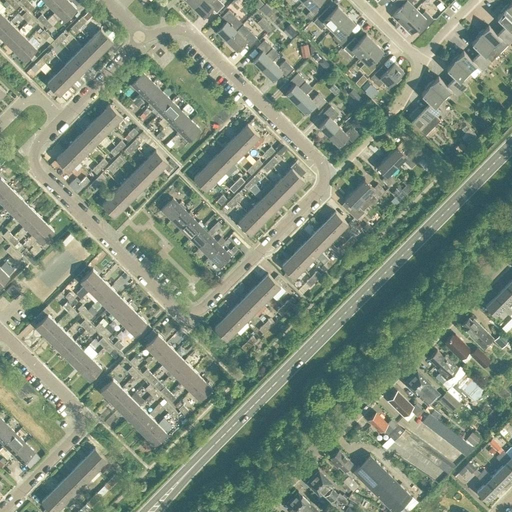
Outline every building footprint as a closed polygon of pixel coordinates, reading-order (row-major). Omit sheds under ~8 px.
[(15,0),(11,0),(9,2),(15,8),(19,4),(15,0)] [(47,0),(46,1),(55,10),(65,0),(47,0)] [(70,0),(65,0),(55,10),(65,19),(77,7),(70,0)] [(224,4),(220,0),(199,0),(193,6),(203,16),(212,7),(216,11),(224,4)] [(303,0),(312,8),(306,14),(310,18),(321,7),(317,3),(319,0),(303,0)] [(392,14),(401,23),(416,9),(410,3),(412,0),(396,0),(401,5),(392,14)] [(29,1),(25,5),(30,11),(35,6),(29,1)] [(270,7),(265,2),(260,8),(264,13),(270,7)] [(326,23),(332,28),(346,13),(337,5),(328,14),(324,10),(313,21),(321,28),(326,23)] [(505,24),(501,28),(511,39),(511,38),(511,14),(504,6),(500,11),(501,12),(497,16),(505,24)] [(216,29),(227,39),(243,23),(229,9),(221,16),(225,20),(216,29)] [(416,9),(401,23),(411,32),(420,23),(424,27),(433,18),(425,10),(421,14),(416,9)] [(22,15),(27,20),(32,16),(26,10),(22,15)] [(0,12),(0,29),(10,20),(1,11),(0,12)] [(37,17),(43,23),(47,18),(41,13),(37,17)] [(346,13),(332,28),(336,32),(332,36),(341,44),(350,35),(345,31),(355,22),(346,13)] [(32,16),(27,20),(33,26),(37,22),(32,16)] [(82,16),(76,21),(81,25),(86,20),(82,16)] [(272,26),(262,16),(257,21),(267,30),(272,26)] [(47,18),(43,23),(48,28),(52,24),(47,18)] [(0,29),(0,33),(8,40),(19,29),(10,20),(0,29)] [(81,25),(76,21),(71,27),(75,31),(81,25)] [(257,37),(243,23),(227,39),(237,49),(245,40),(250,44),(257,37)] [(297,32),(289,23),(284,28),(292,36),(297,32)] [(483,28),(479,32),(494,47),(503,39),(507,44),(511,39),(501,28),(497,33),(488,24),(484,28),(483,28)] [(101,27),(92,36),(104,49),(113,40),(101,27)] [(50,34),(44,28),(40,33),(45,38),(50,34)] [(8,40),(17,49),(28,38),(19,29),(8,40)] [(62,31),(56,37),(61,41),(66,35),(62,31)] [(480,50),(476,54),(487,65),(499,52),(494,47),(479,32),(475,36),(476,37),(471,42),(480,50)] [(356,51),(360,56),(374,41),(366,33),(357,42),(352,38),(344,47),(352,55),(356,51)] [(92,36),(83,45),(95,58),(104,49),(92,36)] [(61,41),(56,37),(51,42),(55,47),(61,41)] [(28,38),(17,49),(26,58),(37,47),(28,38)] [(252,59),(262,69),(272,59),(273,59),(279,53),(272,46),(264,38),(257,46),(261,50),(252,59)] [(374,41),(360,56),(365,61),(360,66),(367,74),(378,63),(374,59),(383,50),(374,41)] [(300,45),(303,57),(310,55),(307,44),(300,45)] [(83,45),(74,54),(86,67),(95,58),(83,45)] [(458,53),(454,58),(469,73),(477,65),(482,69),(487,65),(476,54),(472,58),(463,50),(459,54),(458,53)] [(46,51),(41,57),(45,61),(51,55),(46,51)] [(74,54),(65,63),(77,76),(86,67),(74,54)] [(45,61),(41,57),(35,62),(39,67),(45,61)] [(455,76),(451,80),(462,90),(466,86),(461,81),(469,73),(454,58),(450,62),(451,63),(446,67),(455,76)] [(272,59),(262,69),(272,79),(281,70),(285,74),(293,67),(285,59),(279,65),(273,59),(272,59)] [(398,75),(403,70),(394,61),(385,70),(381,66),(371,76),(379,84),(385,79),(390,83),(394,79),(396,81),(400,77),(398,75)] [(65,63),(56,72),(68,84),(77,76),(65,63)] [(135,88),(140,92),(141,93),(153,81),(143,71),(131,83),(130,82),(128,84),(133,89),(135,88)] [(68,84),(56,72),(47,81),(59,94),(68,84)] [(285,92),(296,102),(306,92),(312,86),(305,80),(306,79),(298,72),(290,79),(294,83),(285,92)] [(433,79),(429,83),(444,98),(452,90),(457,95),(462,90),(451,80),(447,84),(438,75),(434,80),(433,79)] [(361,86),(367,91),(373,85),(367,80),(361,86)] [(145,97),(149,101),(150,102),(162,90),(153,81),(141,93),(140,92),(138,94),(139,95),(143,99),(145,97)] [(328,88),(335,94),(340,89),(333,83),(328,88)] [(430,101),(426,105),(437,116),(441,111),(436,106),(444,98),(429,83),(425,87),(426,88),(421,93),(430,101)] [(351,96),(356,91),(352,88),(348,93),(351,96)] [(154,106),(159,111),(160,112),(172,100),(162,90),(150,102),(149,101),(147,103),(152,108),(154,106)] [(306,92),(296,102),(306,112),(314,103),(319,108),(326,100),(318,92),(312,98),(306,92)] [(124,102),(128,105),(133,100),(130,96),(124,102)] [(164,116),(168,120),(169,121),(181,109),(172,100),(160,112),(159,111),(157,113),(162,118),(164,116)] [(110,103),(101,112),(113,124),(122,115),(110,103)] [(318,125),(329,135),(339,125),(332,119),(339,112),(331,104),(323,112),(327,116),(318,125)] [(437,116),(426,105),(422,109),(418,105),(409,115),(414,120),(412,122),(425,134),(440,119),(437,116)] [(173,125),(178,130),(179,131),(191,119),(181,109),(169,121),(168,120),(166,122),(171,127),(173,125)] [(344,121),(348,125),(361,113),(357,109),(344,121)] [(101,112),(92,121),(104,133),(113,124),(101,112)] [(179,131),(178,130),(176,131),(181,136),(183,135),(188,140),(200,128),(191,119),(179,131)] [(92,121),(83,130),(95,142),(104,133),(92,121)] [(260,135),(247,122),(238,132),(251,144),(255,148),(264,139),(260,135)] [(456,131),(469,144),(474,138),(473,137),(476,134),(465,124),(462,128),(460,127),(456,131)] [(339,125),(329,135),(339,145),(348,136),(352,140),(359,133),(351,125),(345,131),(339,125)] [(137,130),(134,127),(128,132),(132,137),(138,131),(137,130)] [(83,130),(74,139),(86,151),(95,142),(83,130)] [(229,140),(242,153),(246,157),(255,148),(251,144),(238,132),(229,140)] [(137,137),(131,142),(135,146),(141,141),(137,137)] [(74,139),(65,148),(78,160),(86,151),(74,139)] [(121,139),(116,145),(120,149),(125,143),(121,139)] [(229,140),(221,149),(233,162),(242,153),(229,140)] [(456,147),(457,148),(454,151),(453,149),(447,154),(453,160),(458,155),(457,154),(458,153),(459,154),(466,147),(461,141),(456,147)] [(135,146),(131,142),(125,148),(130,152),(135,146)] [(120,149),(116,145),(110,150),(114,155),(120,149)] [(265,151),(269,155),(275,149),(270,145),(265,151)] [(397,145),(387,156),(397,166),(403,159),(411,167),(420,157),(411,148),(406,154),(397,145)] [(78,160),(65,148),(56,157),(68,169),(78,160)] [(156,149),(147,158),(159,170),(168,161),(156,149)] [(233,162),(221,149),(212,158),(224,171),(228,175),(237,166),(233,162)] [(119,155),(113,160),(117,164),(123,159),(119,155)] [(273,155),(268,161),(272,165),(278,159),(273,155)] [(397,166),(387,156),(377,165),(386,174),(381,178),(389,186),(397,178),(390,172),(397,166)] [(103,157),(98,163),(102,167),(108,161),(103,157)] [(147,158),(138,167),(150,179),(159,170),(147,158)] [(212,158),(203,167),(215,180),(224,171),(212,158)] [(258,158),(252,163),(257,168),(262,162),(258,158)] [(117,164),(113,160),(108,166),(112,170),(117,164)] [(291,167),(283,176),(295,188),(304,179),(301,175),(306,170),(296,160),(290,166),(291,167)] [(272,165),(268,161),(262,166),(266,171),(272,165)] [(102,167),(98,163),(92,168),(97,172),(102,167)] [(257,168),(252,163),(247,169),(251,173),(257,168)] [(138,167),(129,176),(141,188),(150,179),(138,167)] [(215,180),(203,167),(194,176),(206,189),(215,180)] [(101,172),(95,178),(100,182),(105,177),(101,172)] [(256,173),(250,179),(254,183),(260,177),(256,173)] [(0,175),(0,194),(9,185),(0,176),(0,175)] [(73,188),(77,192),(90,179),(86,175),(80,181),(79,180),(77,182),(78,183),(73,188)] [(129,176),(120,185),(132,197),(141,188),(129,176)] [(240,176),(235,181),(239,185),(245,180),(240,176)] [(283,176),(274,185),(286,197),(295,188),(283,176)] [(100,182),(95,178),(90,184),(94,188),(100,182)] [(354,188),(369,203),(371,204),(385,190),(377,182),(373,187),(365,178),(354,188)] [(254,183),(250,179),(244,184),(249,189),(254,183)] [(239,185),(235,181),(229,187),(233,191),(239,185)] [(0,194),(0,199),(6,206),(18,194),(9,185),(0,194)] [(120,185),(111,194),(123,206),(132,197),(120,185)] [(274,185),(265,194),(277,206),(286,197),(274,185)] [(392,192),(399,200),(406,193),(399,185),(392,192)] [(369,203),(354,188),(344,198),(353,207),(349,211),(357,218),(365,211),(363,209),(369,203)] [(238,191),(232,197),(237,201),(242,195),(238,191)] [(6,206),(15,215),(27,202),(18,194),(6,206)] [(123,206),(111,194),(102,203),(114,215),(123,206)] [(217,199),(221,204),(227,198),(222,194),(217,199)] [(265,194),(256,203),(268,215),(277,206),(265,194)] [(161,209),(171,218),(183,206),(184,207),(185,206),(180,201),(179,202),(173,197),(161,209)] [(237,201),(232,197),(227,202),(231,206),(237,201)] [(15,215),(24,224),(36,211),(27,202),(15,215)] [(256,203),(247,212),(260,224),(268,215),(256,203)] [(171,218),(180,228),(192,216),(193,217),(195,215),(190,210),(188,212),(184,207),(183,206),(171,218)] [(335,210),(326,219),(339,231),(348,222),(335,210)] [(24,224),(33,233),(45,220),(36,211),(24,224)] [(260,224),(247,212),(238,221),(250,233),(260,224)] [(180,228),(190,237),(202,225),(203,226),(204,224),(199,219),(198,221),(193,217),(192,216),(180,228)] [(326,219),(317,228),(330,240),(339,231),(326,219)] [(45,220),(33,233),(42,242),(40,243),(45,248),(53,239),(49,235),(54,229),(45,220)] [(362,226),(367,232),(372,227),(367,222),(362,226)] [(190,237),(199,247),(211,235),(212,236),(214,234),(209,229),(207,231),(203,226),(202,225),(190,237)] [(317,228),(309,237),(321,249),(330,240),(317,228)] [(3,233),(9,239),(13,235),(7,229),(3,233)] [(352,234),(347,240),(351,244),(357,238),(352,234)] [(13,235),(9,239),(14,245),(19,240),(13,235)] [(199,247),(209,256),(221,244),(222,245),(223,243),(218,238),(217,240),(212,236),(211,235),(199,247)] [(309,237),(300,246),(312,258),(321,249),(309,237)] [(351,244),(347,240),(341,245),(346,249),(351,244)] [(6,249),(11,254),(16,250),(10,244),(6,249)] [(221,244),(209,256),(218,266),(230,254),(231,255),(233,253),(228,248),(226,249),(222,245),(221,244)] [(300,246),(291,255),(303,267),(312,258),(300,246)] [(21,251),(27,257),(31,253),(25,247),(21,251)] [(16,250),(11,254),(17,260),(21,256),(16,250)] [(335,252),(329,257),(333,262),(339,256),(335,252)] [(303,267),(291,255),(282,264),(287,270),(283,274),(292,282),(296,278),(294,276),(303,267)] [(333,262),(329,257),(324,263),(328,267),(333,262)] [(0,265),(0,284),(9,275),(0,265)] [(80,280),(90,289),(102,276),(93,267),(80,280)] [(317,270),(311,275),(316,280),(321,274),(317,270)] [(268,272),(259,281),(271,294),(280,285),(282,287),(287,282),(278,273),(274,278),(268,272)] [(316,280),(311,275),(306,281),(310,285),(316,280)] [(90,289),(98,298),(111,285),(102,276),(90,289)] [(259,281),(250,290),(262,303),(271,294),(259,281)] [(6,289),(15,297),(20,291),(12,283),(6,289)] [(511,288),(507,283),(497,294),(506,303),(511,297),(511,288)] [(98,298),(107,306),(120,294),(111,285),(98,298)] [(250,290),(241,299),(254,312),(262,303),(250,290)] [(65,295),(71,301),(75,296),(69,291),(65,295)] [(107,306),(116,315),(129,303),(120,294),(107,306)] [(511,309),(506,303),(497,294),(486,305),(495,314),(503,306),(506,309),(505,310),(510,314),(511,311),(511,309)] [(241,299),(232,308),(245,320),(254,312),(241,299)] [(288,299),(282,304),(287,309),(292,303),(288,299)] [(62,305),(68,310),(72,306),(66,301),(62,305)] [(78,307),(83,313),(87,309),(82,303),(78,307)] [(116,315),(125,324),(138,312),(129,303),(116,315)] [(287,309),(282,304),(277,310),(281,314),(287,309)] [(35,325),(45,334),(57,322),(48,313),(50,310),(46,306),(35,316),(40,321),(35,325)] [(72,306),(68,310),(73,316),(78,312),(72,306)] [(232,308),(223,317),(236,329),(245,320),(232,308)] [(87,309),(83,313),(89,318),(93,314),(87,309)] [(138,312),(125,324),(135,333),(147,321),(138,312)] [(469,334),(483,348),(492,339),(486,333),(488,331),(473,317),(472,319),(469,316),(462,323),(471,332),(469,334)] [(236,329),(223,317),(214,326),(227,338),(236,329)] [(270,317),(265,322),(269,326),(274,321),(270,317)] [(80,323),(86,328),(90,324),(84,318),(80,323)] [(95,325),(101,331),(105,326),(100,321),(95,325)] [(45,334),(54,343),(66,330),(57,322),(45,334)] [(269,326),(265,322),(259,328),(263,332),(269,326)] [(90,324),(86,328),(91,334),(96,330),(90,324)] [(105,326),(101,331),(107,336),(111,332),(105,326)] [(54,343),(62,352),(75,339),(66,330),(54,343)] [(145,344),(155,353),(167,341),(158,332),(145,344)] [(445,343),(460,358),(461,357),(465,361),(472,355),(483,366),(490,359),(477,346),(470,353),(468,350),(470,348),(455,333),(454,334),(452,333),(445,340),(447,341),(445,343)] [(505,344),(509,339),(504,334),(502,337),(499,334),(494,339),(502,347),(505,344)] [(252,335),(247,340),(251,344),(257,339),(252,335)] [(98,340),(104,346),(108,342),(102,336),(98,340)] [(62,352),(71,361),(84,348),(75,339),(62,352)] [(114,343),(119,349),(123,344),(118,339),(114,343)] [(251,344),(247,340),(241,346),(246,350),(251,344)] [(155,353),(164,362),(176,350),(167,341),(155,353)] [(108,342),(104,346),(109,352),(113,347),(108,342)] [(71,361),(80,369),(93,357),(84,348),(71,361)] [(440,371),(447,378),(458,367),(445,354),(444,355),(437,349),(429,357),(436,363),(435,365),(441,370),(440,371)] [(164,362),(172,371),(185,359),(176,350),(164,362)] [(130,359),(136,365),(140,361),(134,355),(130,359)] [(93,357),(80,369),(90,378),(102,366),(93,357)] [(172,371),(181,380),(194,368),(185,359),(172,371)] [(127,369),(133,375),(137,371),(131,365),(127,369)] [(143,372),(148,377),(152,373),(147,368),(143,372)] [(181,380),(190,389),(203,376),(194,368),(181,380)] [(417,369),(411,375),(434,398),(440,393),(430,382),(417,369)] [(137,371),(133,375),(138,381),(143,376),(137,371)] [(152,373),(148,377),(154,383),(158,379),(152,373)] [(428,405),(429,404),(434,398),(411,375),(405,382),(428,405)] [(203,376),(190,389),(199,398),(212,385),(203,376)] [(100,389),(110,398),(122,386),(113,377),(100,389)] [(145,387),(151,393),(155,388),(149,383),(145,387)] [(160,390),(166,395),(170,391),(165,385),(160,390)] [(110,398),(118,407),(131,395),(122,386),(110,398)] [(155,388),(151,393),(156,398),(161,394),(155,388)] [(413,405),(408,401),(408,400),(397,389),(388,398),(399,409),(404,414),(410,408),(417,415),(423,409),(422,408),(416,402),(413,405)] [(438,398),(451,411),(460,401),(447,389),(438,398)] [(170,391),(166,395),(172,401),(176,396),(170,391)] [(118,407),(127,416),(140,404),(131,395),(118,407)] [(163,405),(169,410),(173,406),(167,401),(163,405)] [(178,407),(184,413),(188,409),(183,403),(178,407)] [(127,416),(136,425),(149,413),(140,404),(127,416)] [(429,412),(434,415),(437,418),(441,413),(429,404),(428,405),(425,408),(429,412)] [(173,406),(169,410),(174,416),(178,412),(173,406)] [(500,415),(492,408),(486,414),(494,421),(500,415)] [(394,439),(397,435),(403,429),(397,423),(391,418),(387,422),(376,411),(368,418),(380,430),(383,427),(394,439)] [(422,421),(427,424),(434,415),(429,412),(422,421)] [(136,425),(145,434),(158,422),(149,413),(136,425)] [(427,424),(431,428),(438,418),(437,418),(434,415),(427,424)] [(158,422),(145,434),(154,443),(167,431),(166,430),(171,425),(163,417),(158,422)] [(431,428),(435,431),(442,422),(438,418),(431,428)] [(0,440),(2,443),(4,444),(16,431),(6,422),(0,428),(0,440)] [(435,431),(440,434),(447,425),(442,422),(435,431)] [(440,434),(444,438),(451,428),(447,425),(440,434)] [(397,435),(402,438),(408,429),(405,427),(403,429),(397,435)] [(444,438),(448,441),(455,432),(451,428),(444,438)] [(402,438),(406,441),(412,432),(408,429),(402,438)] [(466,438),(475,445),(482,437),(473,429),(466,438)] [(8,448),(12,452),(13,453),(25,441),(16,431),(4,444),(2,443),(1,444),(6,449),(8,448)] [(406,441),(410,444),(416,435),(412,432),(406,441)] [(448,441),(453,444),(460,435),(455,432),(448,441)] [(410,444),(414,447),(421,438),(416,435),(410,444)] [(453,444),(457,447),(464,438),(460,435),(453,444)] [(488,441),(500,452),(511,464),(511,454),(510,457),(507,454),(508,453),(504,449),(492,437),(488,441)] [(414,447),(418,450),(425,441),(421,438),(414,447)] [(457,447),(461,451),(468,442),(464,438),(457,447)] [(13,453),(12,452),(10,454),(15,459),(17,457),(23,463),(35,450),(25,441),(13,453)] [(418,450),(422,453),(429,444),(425,441),(418,450)] [(468,442),(461,451),(466,454),(474,446),(468,442)] [(422,453),(427,456),(433,447),(429,444),(422,453)] [(95,446),(86,455),(98,467),(107,458),(95,446)] [(427,456),(431,459),(437,450),(433,447),(427,456)] [(395,511),(405,511),(417,500),(412,494),(370,452),(357,466),(352,462),(353,462),(339,448),(331,457),(332,458),(329,460),(336,467),(338,464),(348,474),(343,480),(350,486),(353,489),(359,484),(352,477),(356,473),(395,511)] [(431,459),(435,462),(441,454),(437,450),(431,459)] [(504,462),(497,469),(507,479),(511,473),(511,464),(500,452),(496,456),(500,460),(501,459),(504,462)] [(435,462),(439,465),(446,457),(441,454),(435,462)] [(86,455),(77,464),(89,476),(98,467),(86,455)] [(439,465),(443,469),(450,460),(446,457),(439,465)] [(450,460),(443,469),(447,472),(455,463),(450,460)] [(465,465),(472,472),(476,468),(469,460),(465,465)] [(77,464),(68,473),(81,485),(89,476),(77,464)] [(484,468),(481,472),(497,488),(507,479),(497,469),(491,476),(487,473),(488,472),(484,468)] [(345,503),(345,502),(347,500),(348,499),(339,491),(338,493),(329,485),(332,482),(319,469),(313,475),(334,497),(345,503)] [(497,488),(481,472),(477,476),(481,480),(482,479),(485,482),(477,490),(486,499),(497,488)] [(68,473),(59,482),(72,494),(81,485),(68,473)] [(115,473),(109,478),(114,483),(119,477),(115,473)] [(331,500),(334,497),(313,475),(307,481),(320,494),(322,492),(331,500)] [(114,483),(109,478),(104,484),(108,488),(114,483)] [(350,486),(343,480),(339,483),(346,490),(350,486)] [(59,482),(50,491),(63,503),(72,494),(59,482)] [(311,503),(298,490),(292,496),(308,511),(319,511),(320,511),(311,503)] [(54,511),(63,503),(50,491),(41,500),(47,506),(43,510),(44,511),(54,511)] [(97,491),(92,496),(96,500),(101,495),(97,491)] [(348,497),(360,504),(363,498),(351,491),(348,497)] [(96,500),(92,496),(86,502),(90,506),(96,500)] [(308,511),(292,496),(286,502),(295,511),(308,511)] [(345,502),(345,503),(355,508),(358,504),(350,500),(349,501),(347,500),(345,502)]
